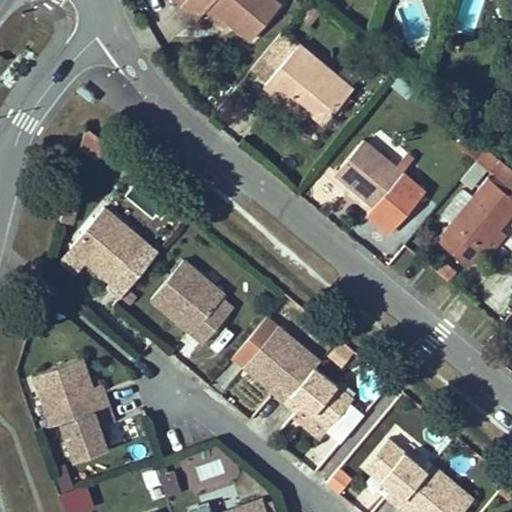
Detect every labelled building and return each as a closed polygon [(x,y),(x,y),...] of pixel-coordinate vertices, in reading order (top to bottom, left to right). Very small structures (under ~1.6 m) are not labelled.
[(184,0),(181,4),(197,18),(209,3),(250,38),(280,2),(277,0),(184,0)] [(267,81),(299,42),(284,29),(252,68),(267,81)] [(265,83),(297,110),(304,103),(310,107),(325,121),(353,87),(299,42),(267,81),(265,83)] [(303,115),(310,107),(304,103),(297,110),(303,115)] [(97,149),(103,129),(87,125),(81,145),(97,149)] [(380,128),(368,141),(402,170),(413,156),(380,128)] [(425,190),(402,170),(368,141),(364,137),(336,171),(350,183),(374,204),(369,209),(368,211),(390,230),(425,190)] [(488,165),(492,167),(499,158),(486,148),(477,158),(487,166),(488,165)] [(132,175),(138,169),(126,159),(121,166),(132,175)] [(511,195),(488,176),(472,197),(451,221),(437,239),(469,264),(482,249),(500,227),(511,212),(511,195)] [(374,204),(350,183),(346,189),(369,209),(374,204)] [(442,213),(451,221),(472,197),(462,189),(442,213)] [(113,281),(147,241),(105,205),(71,246),(87,260),(90,256),(103,267),(101,271),(113,281)] [(505,231),(500,227),(482,249),(486,253),(505,231)] [(103,267),(90,256),(87,260),(101,271),(103,267)] [(226,292),(184,257),(152,296),(175,317),(181,311),(197,325),(192,331),(204,341),(224,317),(213,308),(226,292)] [(197,325),(181,311),(175,317),(192,331),(197,325)] [(244,364),(261,378),(264,374),(278,385),(274,389),(287,399),(314,365),(320,358),(278,324),(244,364)] [(82,356),(34,372),(47,412),(58,408),(62,420),(109,404),(104,389),(95,393),(92,385),(82,356)] [(353,397),(314,365),(287,399),(298,409),(303,403),(330,426),(353,397)] [(278,385),(264,374),(261,378),(274,389),(278,385)] [(92,385),(95,393),(104,389),(101,382),(92,385)] [(406,398),(409,395),(403,390),(400,393),(406,398)] [(107,446),(103,433),(100,425),(108,422),(114,421),(114,419),(109,404),(62,420),(74,458),(107,446)] [(51,424),(62,420),(58,408),(47,412),(51,424)] [(108,422),(100,425),(103,433),(110,430),(108,422)] [(387,493),(398,502),(427,468),(388,436),(365,464),(392,486),(387,493)] [(197,465),(201,477),(225,470),(221,457),(197,465)] [(414,507),(419,511),(460,511),(474,496),(432,461),(427,468),(398,502),(410,511),(414,507)] [(180,488),(173,463),(159,467),(166,493),(180,488)] [(339,492),(353,475),(338,463),(324,480),(339,492)] [(142,468),(150,498),(163,495),(156,464),(142,468)] [(82,483),(58,492),(65,511),(89,502),(82,483)] [(269,511),(264,496),(219,511),(269,511)]
